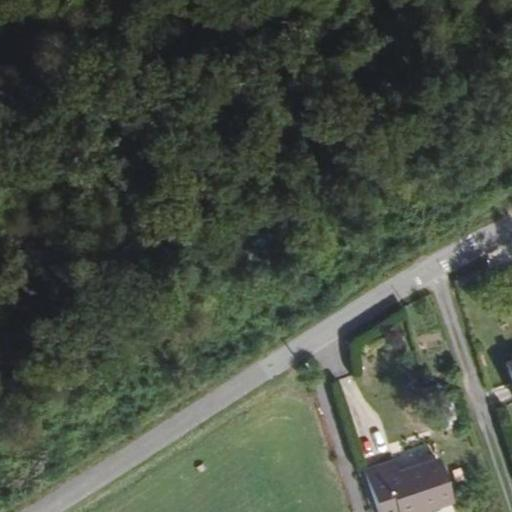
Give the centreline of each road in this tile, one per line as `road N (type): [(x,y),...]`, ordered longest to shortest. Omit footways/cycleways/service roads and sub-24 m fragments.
road 1 (tertiary): [(511,232),(468,243),(42,511)]
road 2 (unknown): [(511,493),(429,268)]
